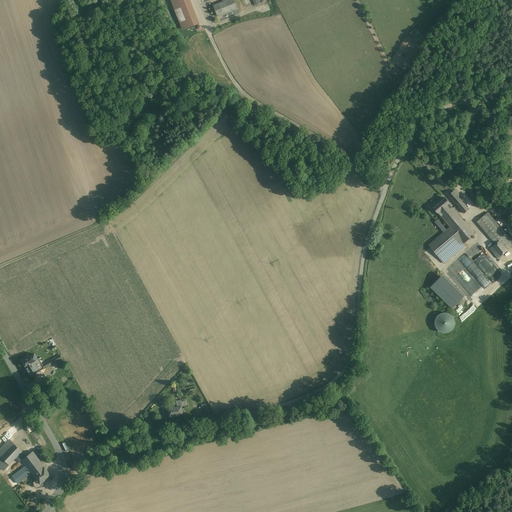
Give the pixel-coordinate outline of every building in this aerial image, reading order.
[(170,0),(183,30),(199,24),(189,0),(170,0)] [(213,6),(217,16),(238,8),(234,0),(228,0),(227,0),(222,0),(224,2),(213,6)] [(455,189),(448,195),(464,213),(469,209),(461,200),(463,198),(455,189)] [(445,198),(433,208),(437,213),(438,213),(448,204),(449,203),(445,198)] [(475,234),(448,204),(438,213),(450,227),(429,245),(444,263),(465,245),(464,243),(475,234)] [(511,241),(487,213),(477,222),(495,244),(490,249),(498,258),(511,246),(511,241)] [(470,260),(455,273),(475,296),(485,287),(482,284),(487,280),(477,269),(478,269),(470,260)] [(441,276),(430,287),(452,308),(464,295),(443,274),(441,276)] [(454,330),(452,312),(434,315),(436,332),(454,330)] [(38,359),(35,354),(22,361),(30,375),(35,372),(36,373),(40,371),(34,361),(38,359)] [(42,365),(44,368),(62,358),(60,355),(42,365)] [(38,359),(34,361),(40,371),(44,368),(42,365),(39,358),(38,359)] [(177,407),(167,409),(168,417),(183,414),(181,407),(177,407)] [(12,476),(18,484),(32,473),(36,479),(35,480),(34,483),(35,486),(38,488),(41,487),(45,481),(45,480),(51,475),(33,452),(26,457),(22,452),(9,440),(0,449),(0,466),(4,470),(16,458),(19,462),(22,460),(26,465),(12,476)] [(146,451),(144,446),(140,448),(140,447),(139,447),(137,449),(136,448),(136,449),(133,450),(130,452),(130,451),(129,451),(133,458),(136,457),(136,456),(139,455),(139,456),(140,455),(142,454),(143,454),(142,453),(146,451)]
